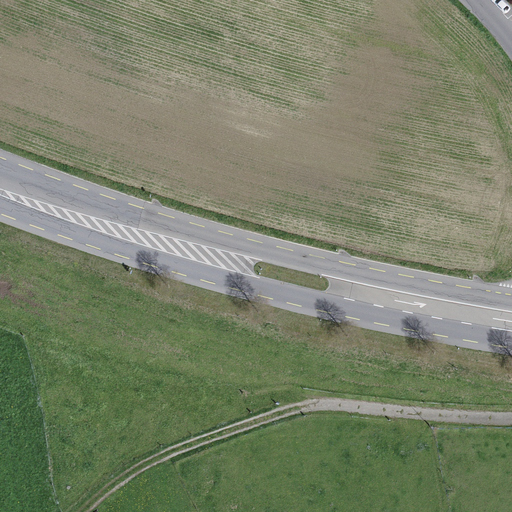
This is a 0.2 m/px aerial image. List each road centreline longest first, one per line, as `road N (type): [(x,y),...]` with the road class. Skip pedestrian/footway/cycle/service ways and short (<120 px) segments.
road 1 (primary): [(0,185),(143,236),(511,322)]
road 2 (track): [(89,511),(159,460),(299,410),(511,421)]
